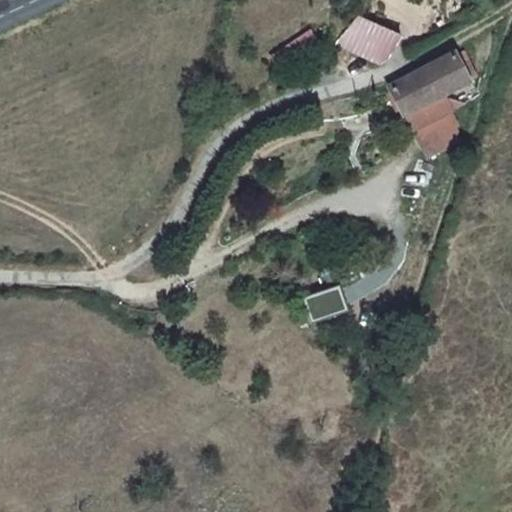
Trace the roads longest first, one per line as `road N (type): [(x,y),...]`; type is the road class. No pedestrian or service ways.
road 1 (unclassified): [(0,276),(108,275),(169,225),(214,147),(249,115),(392,68)]
road 2 (track): [(392,68),(499,9)]
